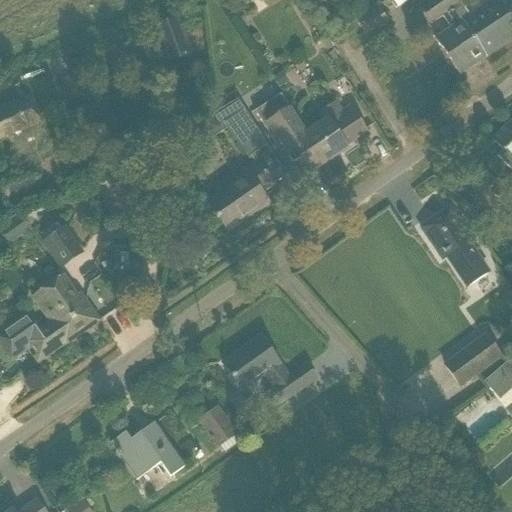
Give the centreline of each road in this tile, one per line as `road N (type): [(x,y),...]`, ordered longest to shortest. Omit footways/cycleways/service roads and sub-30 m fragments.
road 1 (unclassified): [(0,450),(269,261)]
road 2 (unclassified): [(470,511),(417,431),(269,261)]
road 3 (unclassified): [(269,261),(511,82)]
